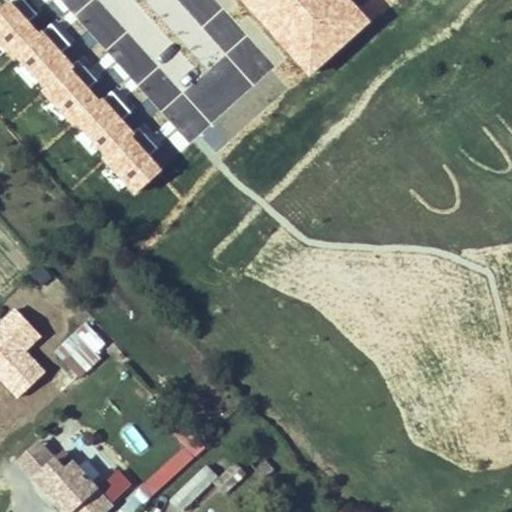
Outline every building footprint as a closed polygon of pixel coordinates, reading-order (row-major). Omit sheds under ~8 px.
[(83,321),(36,368),(62,394),(109,347),(83,321)] [(135,423),(121,429),(132,455),(147,449),(135,423)] [(102,511),(110,505),(71,461),(64,467),(39,440),(16,460),(62,511),(102,511)] [(181,447),(140,484),(152,497),(193,460),(181,447)] [(179,511),(216,477),(206,467),(169,500),(179,511)]
